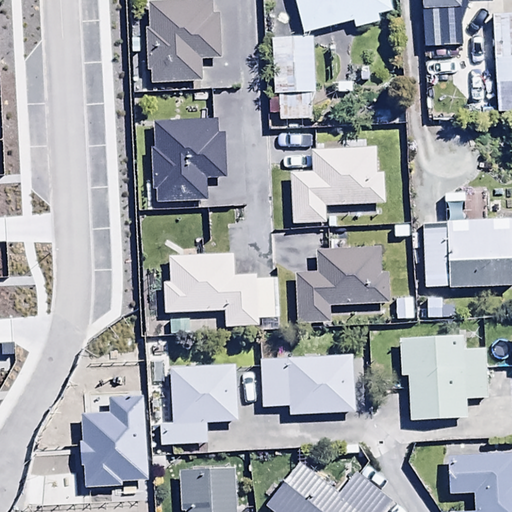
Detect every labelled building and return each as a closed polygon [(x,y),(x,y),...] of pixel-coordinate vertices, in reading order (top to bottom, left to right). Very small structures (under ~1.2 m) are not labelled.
[(31,70),(125,69),(125,59),(130,59),(130,55),(139,55),(138,22),(130,22),(130,27),(108,27),(107,0),(41,0),(42,28),(31,28),(31,70)] [(389,0),(293,0),(303,35),(352,22),(355,32),(380,25),(377,16),(392,12),(389,0)] [(420,0),(421,11),(459,10),(459,5),(468,5),(467,0),(420,0)] [(214,14),(213,1),(147,5),(148,29),(142,29),(145,73),(149,73),(150,87),(202,84),(200,63),(222,62),(220,14),(214,14)] [(511,16),(491,17),(494,115),(511,114),(511,16)] [(271,39),(272,95),(268,96),(269,115),(278,115),(278,122),(314,121),(313,38),(271,39)] [(151,204),(198,203),(198,211),(234,210),(233,197),(207,197),(206,180),(225,180),(224,134),(216,135),(215,122),(153,124),(153,148),(150,148),(151,204)] [(311,174),(289,174),(290,227),(326,226),(325,209),(385,207),(384,174),(377,174),(376,150),(310,151),(311,174)] [(445,227),(421,228),(424,291),(511,287),(511,219),(487,221),(486,192),(467,193),(467,200),(444,201),(445,227)] [(330,325),(329,307),(389,306),(389,274),(382,274),(381,250),(314,251),(315,275),(294,275),(295,326),(330,325)] [(224,313),(225,330),(261,329),(261,332),(278,331),(277,280),(256,281),(256,276),(233,276),(233,256),(167,258),(168,284),(163,284),(163,314),(224,313)] [(216,320),(170,322),(170,338),(217,336),(216,320)] [(407,380),(409,423),(466,422),(465,402),(488,401),(486,349),(463,350),(463,336),(398,338),(400,380),(407,380)] [(351,357),(260,360),(261,410),(288,409),(288,417),(353,415),(351,357)] [(234,367),(168,370),(170,424),(159,425),(160,448),(207,446),(206,425),(236,424),(234,367)] [(511,511),(511,456),(447,459),(448,496),(472,496),(472,511),(511,511)] [(264,509),(267,511),(382,511),(389,504),(356,477),(340,497),(299,465),(264,509)] [(235,511),(234,469),(179,472),(180,511),(235,511)]
